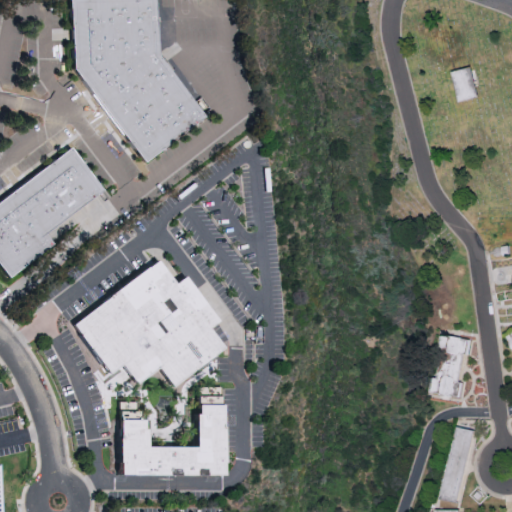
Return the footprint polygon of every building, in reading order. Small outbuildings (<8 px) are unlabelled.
[(142,160),(71,65),(70,0),(155,0),(156,52),(203,115),(142,160)] [(452,72),(471,67),(479,96),(459,101),(452,72)] [(8,279),(0,268),(0,201),(67,149),(100,190),(43,235),(51,245),(8,279)] [(508,246),(509,253),(502,254),(501,246),(508,246)] [(172,284),(182,276),(216,322),(206,329),(221,349),(170,388),(155,367),(134,383),(119,364),(107,373),(70,324),(155,260),(172,284)] [(441,334),(470,340),(467,355),(465,354),(459,382),(462,382),(459,397),(431,391),(433,377),(438,378),(443,350),(438,349),(441,334)] [(220,475),(117,476),(117,422),(140,422),(140,430),(144,430),(144,448),(192,448),(192,416),(197,416),(197,406),(220,406),(220,475)] [(457,427),(474,431),(458,502),(440,498),(457,427)]
